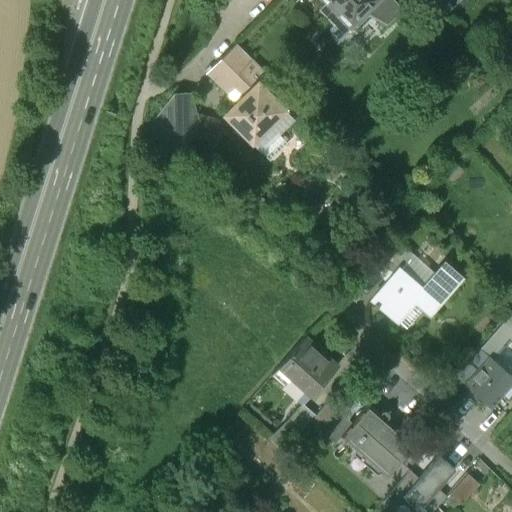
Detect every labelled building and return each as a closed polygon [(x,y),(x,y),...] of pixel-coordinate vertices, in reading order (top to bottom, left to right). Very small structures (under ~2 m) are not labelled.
[(323,0),(325,2),(321,6),(333,19),(337,15),(349,27),(377,0),(323,0)] [(279,89),(236,45),(207,74),(227,94),(233,87),(243,97),(224,115),(258,149),(291,116),(272,96),(279,89)] [(173,93),(145,130),(174,156),(192,137),(190,136),(196,113),(187,111),(186,92),(173,93)] [(220,119),(196,113),(190,136),(192,137),(214,142),(220,119)] [(422,287),(398,266),(369,299),(373,303),(372,304),(375,306),(376,305),(394,321),(396,319),(405,327),(421,309),(426,313),(460,275),(444,262),(422,287)] [(500,325),(483,344),(494,353),(510,334),(500,325)] [(303,336),(271,373),(283,384),(290,375),(311,394),(336,365),(303,336)] [(488,357),(465,383),(490,404),(501,391),(497,388),(509,375),(488,357)] [(314,415),(309,420),(335,443),(340,437),(352,423),(326,400),(314,415)] [(301,403),(279,428),(292,439),(309,420),(314,415),(301,403)] [(381,410),(378,413),(368,405),(352,423),(340,437),(387,477),(415,445),(387,421),(390,418),(390,415),(390,413),(389,412),(387,410),(385,410),(383,410),(381,410)] [(453,468),(438,454),(418,477),(401,496),(416,509),(436,487),(453,468)] [(401,496),(418,477),(409,469),(390,490),(399,498),(401,496)] [(469,469),(452,492),(466,502),(482,479),(469,469)] [(436,487),(416,509),(415,511),(416,511),(430,511),(446,495),(436,487)]
